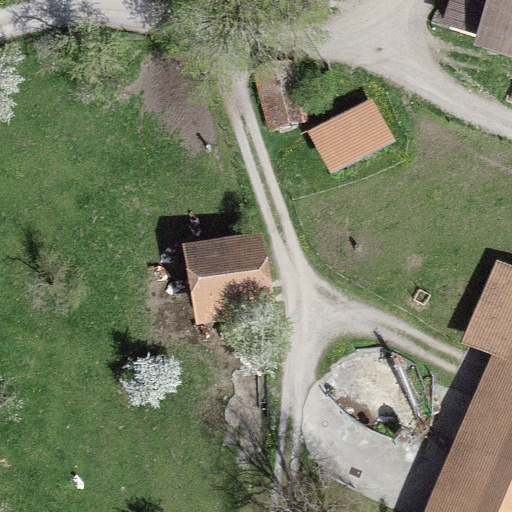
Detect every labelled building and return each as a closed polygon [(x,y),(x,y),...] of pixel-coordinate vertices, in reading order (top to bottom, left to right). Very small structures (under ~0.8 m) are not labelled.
[(327,0),(271,0),(326,10),(327,0)] [(511,0),(498,0),(496,7),(475,0),(459,0),(450,28),(511,48),(511,0)] [(287,63),(260,70),(275,128),(302,121),(287,63)] [(370,109),(315,137),(333,173),(388,146),(370,109)] [(204,321),(264,311),(255,250),(194,260),(204,321)] [(511,511),(511,282),(496,276),(469,341),(511,358),(511,381),(502,406),(485,399),(469,437),(480,442),(474,457),(480,459),(458,511),(511,511)]
